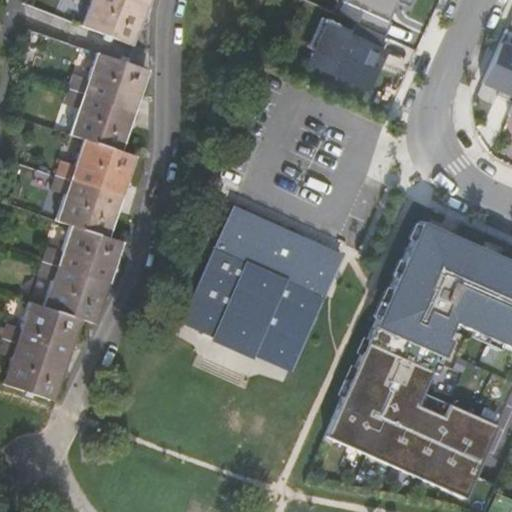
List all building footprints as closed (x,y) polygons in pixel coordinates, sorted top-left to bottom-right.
[(129,6),(131,0),(91,0),(84,21),(133,39),(144,12),(129,6)] [(144,12),(147,0),(131,0),(129,6),(144,12)] [(414,0),(344,0),(343,4),(363,13),(357,26),(386,39),(392,25),(387,23),(396,4),(410,10),(414,0)] [(386,39),(357,26),(348,46),(338,42),(341,35),(324,27),(315,47),(325,51),(317,69),(335,77),(338,71),(348,75),(345,82),(370,93),(380,70),(372,67),(378,53),(379,53),(386,39)] [(511,42),(501,38),(482,79),(492,83),(496,82),(502,84),(500,87),(498,91),(511,97),(511,102),(509,110),(511,111),(511,42)] [(139,90),(148,63),(98,46),(89,73),(75,69),(71,82),(121,99),(125,85),(139,90)] [(116,112),(121,99),(71,82),(67,95),(80,100),(71,130),(85,134),(120,146),(130,117),(116,112)] [(134,103),(139,90),(125,85),(121,99),(134,103)] [(130,117),(134,103),(121,99),(116,112),(130,117)] [(135,151),(120,146),(85,134),(76,161),(62,157),(57,171),(106,187),(110,174),(125,179),(135,151)] [(101,201),(106,187),(57,171),(52,185),(66,190),(57,216),(73,221),(107,233),(116,206),(101,201)] [(121,192),(125,179),(110,174),(106,187),(121,192)] [(116,206),(121,192),(106,187),(101,201),(116,206)] [(293,372),(336,273),(338,270),(338,265),(336,261),(333,257),(329,255),(324,256),(319,258),(316,261),(315,263),(299,256),(298,256),(305,241),(234,210),(184,324),(208,335),(214,322),(268,346),(262,359),(293,372)] [(511,241),(443,212),(348,431),(490,492),(505,458),(511,441),(511,414),(471,397),(466,410),(439,399),(454,365),(458,367),(473,333),(469,331),(476,313),(511,327),(511,241)] [(122,238),(107,233),(73,221),(64,247),(49,242),(44,257),(94,273),(98,260),(113,264),(122,238)] [(299,256),(315,263),(316,261),(319,258),(324,256),(329,255),(333,257),(336,261),(338,265),(338,270),(343,259),(305,241),(299,256)] [(89,286),(94,273),(44,257),(39,271),(54,276),(45,303),(82,315),(94,320),(104,291),(89,286)] [(108,278),(113,264),(98,260),(94,273),(108,278)] [(104,291),(108,278),(94,273),(89,286),(104,291)] [(82,315),(45,303),(32,299),(23,326),(8,321),(3,335),(52,351),(57,338),(72,343),(82,315)] [(214,322),(208,335),(206,340),(260,364),(262,359),(268,346),(214,322)] [(47,366),(52,351),(3,335),(0,345),(0,350),(13,355),(3,382),(53,399),(63,371),(47,366)] [(68,357),(72,343),(57,338),(52,351),(68,357)] [(63,371),(68,357),(52,351),(47,366),(63,371)]
